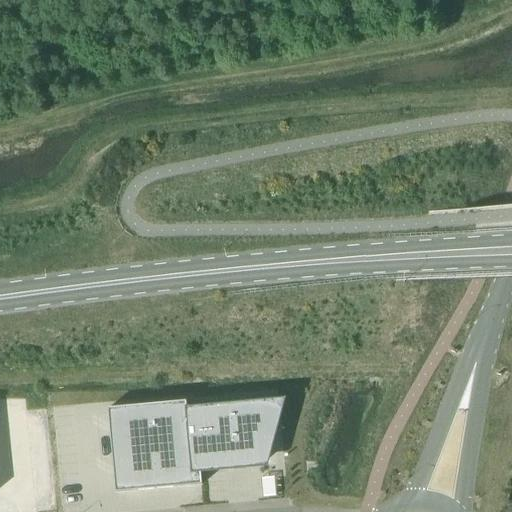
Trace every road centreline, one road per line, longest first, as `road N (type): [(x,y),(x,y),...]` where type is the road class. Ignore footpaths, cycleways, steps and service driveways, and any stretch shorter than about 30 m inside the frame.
road 1 (tertiary): [(511,239),(313,256),(195,276)]
road 2 (tertiary): [(195,276),(511,262)]
road 3 (tertiary): [(195,276),(0,300)]
road 4 (tertiary): [(482,342),(413,501)]
road 5 (tertiary): [(460,511),(482,342)]
